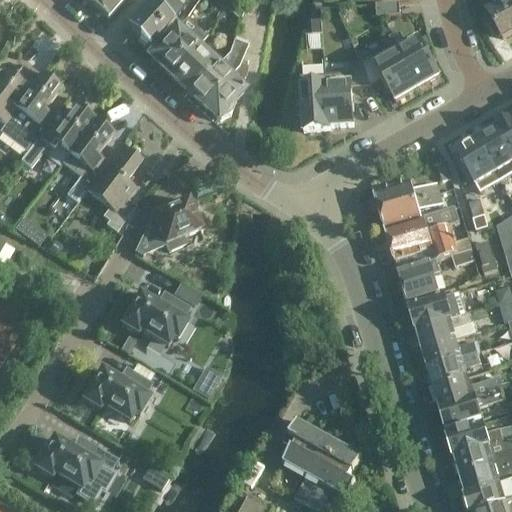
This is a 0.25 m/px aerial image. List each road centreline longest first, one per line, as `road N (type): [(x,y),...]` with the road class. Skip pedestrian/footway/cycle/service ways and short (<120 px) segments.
road 1 (residential): [(0,450),(143,228),(212,150)]
road 2 (tertiary): [(428,511),(339,245),(303,203)]
road 3 (tertiary): [(212,150),(39,0)]
road 4 (residential): [(303,203),(480,97)]
